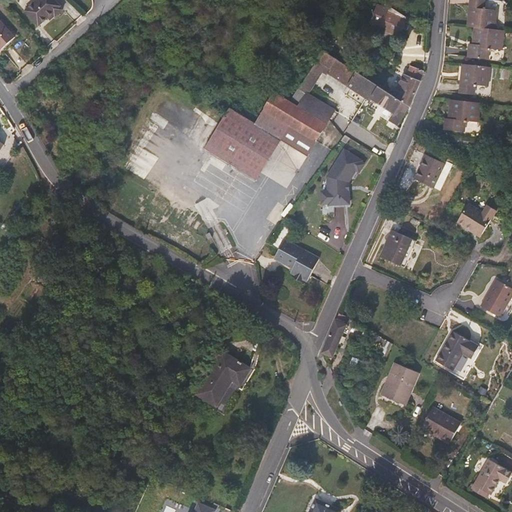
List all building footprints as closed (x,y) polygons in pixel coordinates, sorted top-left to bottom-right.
[(53,18),(55,16),(56,17),(64,10),(61,7),(61,6),(56,0),(37,0),(38,0),(26,11),(39,26),(48,18),(51,20),(53,18)] [(482,0),(471,0),(468,27),(474,28),(495,30),(497,12),(484,10),(485,0),(482,0)] [(407,20),(388,14),(390,9),(378,4),(370,22),(380,26),(380,28),(401,36),(407,20)] [(0,47),(2,50),(16,37),(0,18),(0,47)] [(474,28),(472,49),(469,49),(468,58),(488,60),(489,50),(490,51),(490,49),(502,50),(504,31),(495,30),(474,28)] [(299,89),(308,94),(322,72),(327,75),(328,73),(330,69),(337,59),(324,50),(299,89)] [(394,96),(356,72),(337,59),(328,73),(348,86),(371,101),(372,99),(381,105),(394,113),(389,120),(397,125),(409,106),(394,96)] [(459,93),(475,94),(476,85),(490,85),(491,65),(460,64),(459,93)] [(421,81),(424,72),(410,66),(408,75),(403,74),(394,96),(409,106),(410,107),(421,81)] [(320,100),(324,93),(314,87),(310,94),(320,100)] [(308,94),(299,89),(298,90),(291,101),(275,92),(263,110),(255,124),(229,108),(205,148),(256,180),(281,139),(308,156),(335,110),(308,94)] [(451,99),(449,120),(446,120),(445,129),(464,131),(465,122),(467,123),(467,121),(478,122),(480,103),(451,99)] [(366,162),(344,149),(327,177),(328,190),(320,191),(321,206),(352,206),(355,196),(349,189),(366,162)] [(434,188),(445,164),(426,155),(414,178),(434,188)] [(481,237),(496,211),(486,205),(482,212),(469,203),(457,223),(481,237)] [(284,218),(294,206),(290,204),(281,215),(284,218)] [(399,224),(405,211),(393,205),(387,217),(399,224)] [(289,230),(285,227),(275,244),(280,247),(289,230)] [(405,267),(417,241),(413,239),(414,239),(392,230),(380,257),(402,266),(405,267)] [(275,258),(293,269),(291,273),(308,282),(309,278),(320,257),(285,239),(275,258)] [(500,317),(511,296),(511,288),(496,280),(481,306),(500,317)] [(339,313),(336,320),(322,353),(334,358),(340,343),(343,345),(346,338),(343,337),(350,319),(347,317),(348,317),(339,313)] [(453,331),(445,344),(441,352),(436,360),(454,370),(463,354),(471,359),(478,346),(453,331)] [(393,344),(387,340),(386,340),(381,337),(373,333),(370,340),(377,344),(382,347),(377,361),(376,364),(375,367),(378,368),(380,363),(381,363),(384,356),(387,357),(393,344)] [(225,415),(240,389),(243,390),(255,371),(223,351),(197,394),(199,395),(197,398),(225,415)] [(463,356),(454,374),(463,378),(472,360),(463,356)] [(405,405),(419,373),(395,363),(382,395),(394,400),(405,405)] [(462,423),(433,407),(421,428),(436,436),(450,444),(451,442),(462,423)] [(487,498),(490,494),(491,495),(501,479),(507,483),(510,478),(511,474),(511,472),(489,459),(474,485),(472,484),(470,488),(487,498)] [(340,511),(342,511),(316,499),(310,511),(340,511)] [(216,511),(217,511),(199,503),(195,511),(216,511)]
